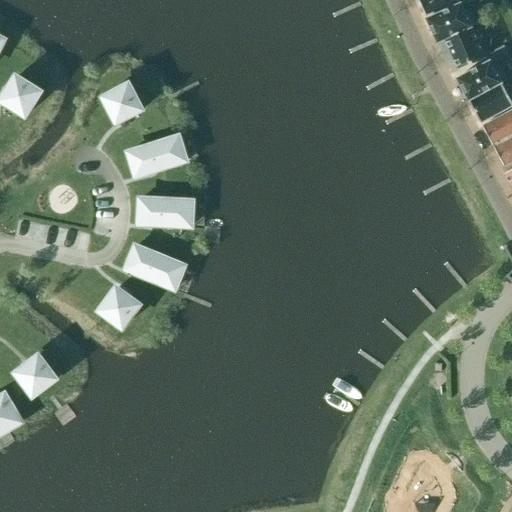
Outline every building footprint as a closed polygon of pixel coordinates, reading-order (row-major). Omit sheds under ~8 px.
[(417,0),(424,15),(456,0),(417,0)] [(437,42),(444,39),(471,27),(470,26),(476,24),(469,9),(464,12),(460,4),(426,19),(437,42)] [(485,59),(471,27),(444,39),(458,70),(485,59)] [(497,49),(502,58),(508,54),(504,46),(497,49)] [(495,61),(502,58),(497,49),(491,53),(495,61)] [(468,100),(501,83),(507,80),(499,66),(494,69),(490,61),(457,79),(468,100)] [(25,116),(40,92),(16,77),(1,101),(25,116)] [(511,105),(511,103),(501,83),(468,100),(480,123),(511,105)] [(117,123),(142,110),(128,85),(103,98),(117,123)] [(511,110),(482,126),(493,146),(511,135),(511,110)] [(511,135),(493,146),(503,166),(511,161),(511,135)] [(186,161),(178,137),(128,153),(136,177),(186,161)] [(191,227),(192,202),(140,199),(139,224),(191,227)] [(175,290),(184,266),(135,247),(126,270),(175,290)] [(100,311),(123,328),(139,305),(116,289),(100,311)] [(16,374),(33,396),(56,379),(39,356),(16,374)] [(5,395),(0,397),(0,434),(21,423),(5,395)]
